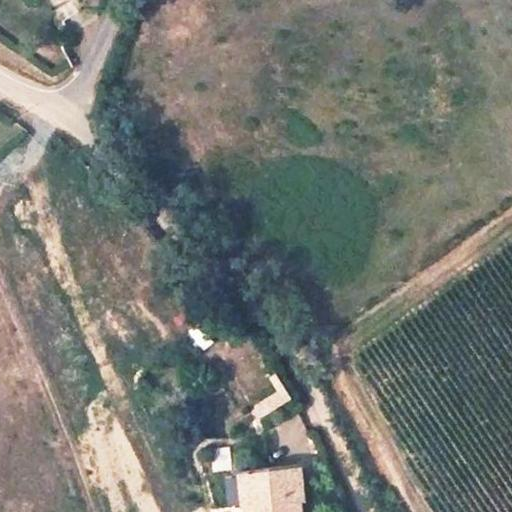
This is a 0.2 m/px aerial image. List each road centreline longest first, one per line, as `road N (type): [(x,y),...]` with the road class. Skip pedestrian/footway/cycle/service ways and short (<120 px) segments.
road 1 (unclassified): [(58,113),(260,317),(337,457)]
road 2 (unclassified): [(58,113),(80,88),(125,0)]
